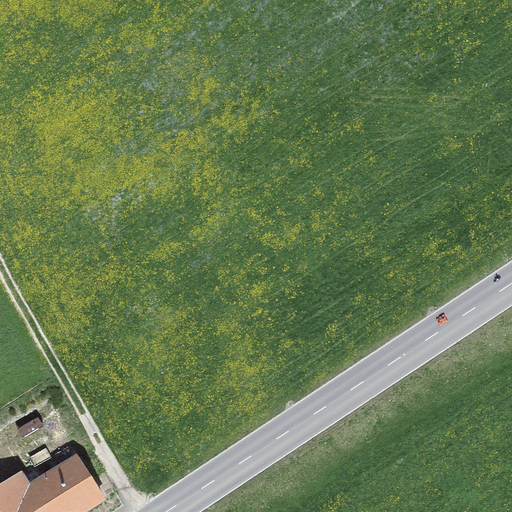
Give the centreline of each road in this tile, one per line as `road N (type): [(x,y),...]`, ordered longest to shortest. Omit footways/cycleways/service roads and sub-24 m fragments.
road 1 (primary): [(511,282),(166,511)]
road 2 (track): [(133,511),(0,263)]
